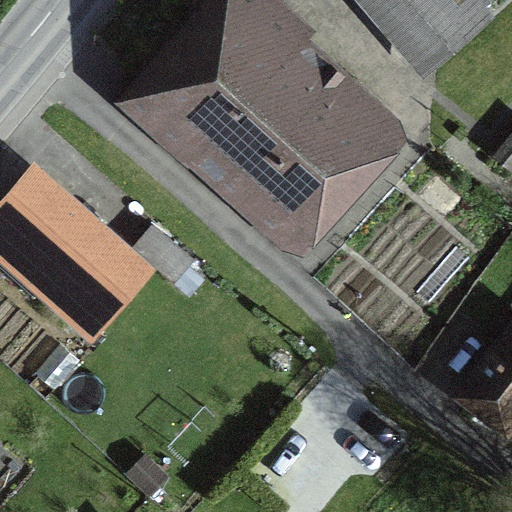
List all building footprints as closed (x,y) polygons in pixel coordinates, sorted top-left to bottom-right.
[(302,36),(262,0),(199,0),(105,105),(280,262),(392,138),(291,48),(302,36)] [(472,0),(341,0),(409,79),(478,21),(465,6),(472,0)] [(511,128),(509,126),(478,162),(511,189),(511,128)] [(103,251),(18,174),(0,193),(0,219),(0,220),(0,219),(0,272),(45,313),(103,251)] [(197,270),(151,234),(126,266),(172,302),(197,270)] [(501,446),(511,431),(511,329),(501,321),(441,401),(501,446)]
